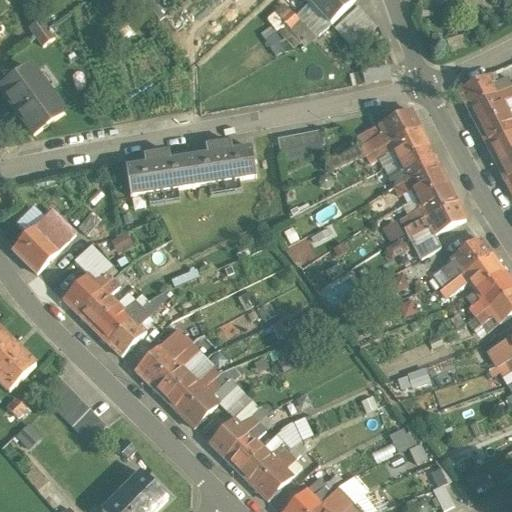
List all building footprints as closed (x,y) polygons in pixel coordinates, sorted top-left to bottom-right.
[(348,0),(314,0),(309,5),(330,29),(354,7),(348,0)] [(374,32),(357,13),(335,34),(352,52),(374,32)] [(288,15),(280,23),(285,28),(293,20),(288,15)] [(293,20),(285,28),(290,33),(298,25),(293,20)] [(40,22),(28,30),(36,40),(47,32),(40,22)] [(47,32),(36,40),(43,49),(54,41),(47,32)] [(386,70),(361,75),(363,88),(389,82),(386,70)] [(31,72),(2,93),(33,137),(63,116),(31,72)] [(489,77),(458,93),(467,111),(498,95),(493,86),(489,77)] [(507,80),(493,86),(498,95),(511,88),(507,80)] [(511,89),(511,88),(498,95),(503,104),(511,99),(511,89)] [(498,95),(467,111),(477,130),(508,114),(503,104),(498,95)] [(410,113),(379,129),(383,137),(388,147),(419,131),(410,113)] [(511,121),(508,114),(477,130),(486,148),(511,134),(511,121)] [(419,131),(388,147),(393,156),(397,165),(428,150),(419,131)] [(321,134),(278,142),(282,165),(326,156),(321,134)] [(511,134),(486,148),(496,167),(511,158),(511,134)] [(383,137),(370,144),(375,153),(388,147),(383,137)] [(126,171),(131,199),(255,179),(250,150),(231,154),(230,144),(206,148),(208,157),(170,164),(168,154),(144,158),(146,167),(126,171)] [(388,147),(375,153),(380,162),(393,156),(388,147)] [(428,150),(397,165),(402,175),(407,184),(438,168),(428,150)] [(375,153),(366,158),(371,167),(380,162),(375,153)] [(511,158),(496,167),(506,185),(511,181),(511,158)] [(438,168),(407,184),(411,193),(416,202),(447,187),(438,168)] [(402,175),(389,181),(394,190),(407,184),(402,175)] [(407,184),(394,190),(398,200),(411,193),(407,184)] [(447,187),(416,202),(421,212),(425,221),(456,205),(447,187)] [(456,205),(425,221),(430,230),(434,239),(465,223),(456,205)] [(421,212),(408,218),(412,228),(425,221),(421,212)] [(90,216),(78,231),(87,238),(99,224),(90,216)] [(425,221),(412,228),(417,237),(430,230),(425,221)] [(63,226),(51,238),(63,249),(75,237),(63,226)] [(397,226),(384,232),(392,246),(404,239),(397,226)] [(47,242),(36,230),(13,253),(37,276),(63,249),(51,238),(47,242)] [(478,241),(450,261),(453,265),(462,278),(490,257),(478,241)] [(490,257),(462,278),(468,286),(474,294),(502,274),(490,257)] [(453,265),(441,274),(450,286),(462,278),(453,265)] [(105,274),(95,285),(102,292),(112,282),(105,274)] [(511,287),(502,274),(474,294),(481,303),(487,311),(511,292),(511,287)] [(88,278),(63,303),(78,317),(102,292),(95,285),(88,278)] [(462,278),(450,286),(456,295),(468,286),(462,278)] [(112,282),(102,292),(109,299),(120,289),(112,282)] [(102,292),(78,317),(93,331),(117,307),(109,299),(102,292)] [(511,292),(487,311),(493,320),(498,328),(511,317),(511,292)] [(481,303),(469,312),(475,320),(487,311),(481,303)] [(142,311),(135,304),(124,314),(132,321),(142,311)] [(117,307),(93,331),(107,346),(132,321),(124,314),(117,307)] [(142,311),(132,321),(139,329),(149,318),(142,311)] [(487,311),(475,320),(481,328),(493,320),(487,311)] [(132,321),(107,346),(122,360),(146,335),(139,329),(132,321)] [(36,369),(0,333),(0,386),(9,395),(36,369)] [(178,333),(160,350),(160,349),(135,374),(149,388),(150,388),(174,364),(185,353),(191,347),(178,333)] [(511,350),(501,357),(506,366),(511,361),(511,350)] [(185,353),(174,364),(182,371),(192,360),(185,353)] [(174,364),(150,388),(165,403),(189,378),(182,371),(174,364)] [(207,375),(197,385),(204,393),(214,382),(207,375)] [(189,378),(165,403),(180,418),(204,393),(197,385),(189,378)] [(57,380),(41,397),(49,405),(65,389),(57,380)] [(214,382),(204,393),(211,400),(222,390),(214,382)] [(65,389),(49,405),(57,413),(73,397),(65,389)] [(204,393),(180,418),(194,432),(218,407),(211,400),(204,393)] [(73,397),(57,413),(64,421),(81,404),(73,397)] [(16,402),(7,411),(17,420),(26,412),(16,402)] [(81,404),(64,421),(73,429),(89,413),(81,404)] [(89,413),(73,429),(81,438),(97,421),(89,413)] [(251,419),(241,429),(248,437),(258,426),(251,419)] [(97,421),(81,438),(89,446),(105,429),(97,421)] [(234,422),(210,447),(224,461),(248,437),(241,429),(234,422)] [(258,426),(248,437),(255,444),(266,433),(258,426)] [(248,437),(224,461),(239,476),(263,451),(255,444),(248,437)] [(126,443),(117,452),(127,462),(136,453),(126,443)] [(280,448),(270,458),(278,466),(288,455),(280,448)] [(263,451),(239,476),(253,490),(278,466),(270,458),(263,451)] [(288,455),(278,466),(285,473),(295,463),(288,455)] [(278,466),(253,490),(268,505),(292,480),(285,473),(278,466)] [(141,475),(103,511),(157,511),(168,502),(141,475)] [(443,489),(432,494),(441,511),(448,511),(454,509),(443,489)] [(331,498),(323,490),(313,501),(320,508),(331,498)] [(345,511),(352,506),(337,491),(331,498),(320,508),(324,511),(345,511)] [(306,494),(288,511),(316,511),(320,508),(313,501),(306,494)]
